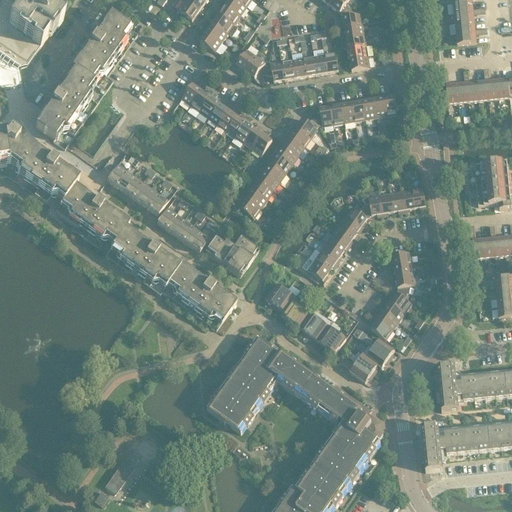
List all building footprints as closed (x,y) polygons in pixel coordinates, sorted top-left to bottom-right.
[(0,0),(0,70),(9,77),(7,80),(8,80),(8,84),(9,88),(22,86),(22,85),(20,78),(20,76),(19,70),(20,70),(25,69),(26,69),(27,68),(35,57),(39,51),(43,46),(46,42),(47,40),(49,38),(49,37),(54,30),(56,32),(63,23),(54,17),(60,9),(60,8),(58,7),(62,0),(0,0)] [(162,9),(167,2),(164,0),(160,0),(157,5),(162,9)] [(197,0),(186,0),(184,4),(199,14),(205,6),(197,0)] [(247,10),(231,0),(225,8),(240,19),(247,10)] [(231,0),(247,10),(253,1),(251,0),(231,0)] [(323,0),(322,2),(330,9),(336,0),(323,0)] [(336,0),(330,9),(340,15),(341,17),(351,11),(347,5),(350,0),(336,0)] [(199,14),(184,4),(177,13),(192,24),(199,14)] [(454,17),(473,15),(472,5),(453,6),(454,17)] [(240,19),(225,8),(219,17),(234,28),(240,19)] [(342,19),(344,31),(363,28),(361,16),(355,17),(351,11),(341,17),(342,19)] [(474,25),(473,15),(454,17),(455,27),(474,25)] [(234,28),(219,17),(213,26),(228,37),(234,28)] [(94,202),(107,183),(107,182),(112,175),(104,170),(102,173),(101,173),(98,173),(66,150),(73,140),(113,85),(107,81),(137,38),(109,18),(94,39),(91,37),(87,42),(91,44),(42,113),(24,100),(23,92),(10,94),(10,95),(12,107),(0,123),(0,178),(5,178),(45,207),(54,195),(62,201),(64,202),(55,215),(69,225),(74,229),(71,232),(106,257),(105,259),(160,298),(162,295),(216,334),(236,306),(214,291),(216,288),(211,284),(209,287),(181,267),(179,270),(158,255),(160,252),(155,248),(153,251),(125,232),(129,227),(94,202)] [(456,37),(475,35),(474,25),(455,27),(456,37)] [(206,35),(221,46),(228,37),(213,26),(206,35)] [(363,28),(344,31),(346,41),(364,38),(363,28)] [(221,46),(206,35),(200,44),(215,55),(221,46)] [(476,46),(475,35),(456,37),(457,48),(476,46)] [(346,41),(348,52),(366,49),(364,38),(346,41)] [(348,52),(350,63),(368,60),(366,49),(348,52)] [(236,67),(245,74),(256,59),(247,52),(236,67)] [(335,56),(324,57),(327,76),(338,74),(335,56)] [(324,57),(314,59),(317,78),(327,76),(324,57)] [(258,76),(265,78),(267,69),(264,67),(265,65),(256,59),(245,74),(255,80),(258,76)] [(306,79),(317,78),(314,59),(303,61),(306,79)] [(370,71),(368,60),(350,63),(352,74),(370,71)] [(295,81),(306,79),(303,61),(292,63),(295,81)] [(285,83),(295,81),(292,63),(282,65),(285,83)] [(273,85),(285,83),(282,65),(270,66),(271,68),(267,69),(265,78),(273,79),(273,85)] [(497,83),(499,102),(510,101),(509,98),(508,82),(497,83)] [(487,84),(489,103),(499,102),(497,83),(487,84)] [(477,85),(479,104),(489,103),(487,84),(477,85)] [(181,102),(191,109),(201,93),(195,89),(197,87),(194,85),(181,102)] [(467,86),(469,105),(479,104),(477,85),(467,86)] [(456,87),(458,106),(469,105),(467,86),(456,87)] [(458,106),(456,87),(446,88),(448,107),(458,106)] [(191,109),(199,115),(212,98),(209,96),(207,98),(201,93),(191,109)] [(215,100),(212,98),(199,115),(208,121),(219,106),(213,102),(215,100)] [(395,99),(383,101),(387,119),(398,117),(396,108),(395,100),(395,99)] [(376,121),(387,119),(383,101),(373,102),(376,121)] [(373,102),(362,104),(365,123),(376,121),(373,102)] [(355,125),(365,123),(362,104),(351,106),(355,125)] [(225,110),(219,106),(208,121),(217,127),(229,110),(226,108),(225,110)] [(355,125),(351,106),(341,108),(344,126),(355,125)] [(344,126),(341,108),(330,110),(333,128),(344,126)] [(232,112),(229,110),(217,127),(226,134),(237,118),(231,114),(232,112)] [(320,117),(314,121),(318,129),(322,128),(322,130),(333,128),(330,110),(319,111),(320,117)] [(243,123),(237,118),(226,134),(235,140),(247,123),(244,121),(243,123)] [(317,132),(318,129),(314,121),(307,125),(303,122),(296,131),(311,142),(318,133),(317,132)] [(250,125),(247,123),(235,140),(243,146),(254,131),(248,127),(250,125)] [(260,135),(254,131),(243,146),(252,152),(264,135),(262,133),(260,135)] [(305,151),(311,142),(296,131),(290,140),(305,151)] [(267,137),(264,135),(252,152),(261,159),(272,144),(266,139),(267,137)] [(299,159),(305,151),(290,140),(283,149),(299,159)] [(292,168),(299,159),(283,149),(277,158),(292,168)] [(286,177),(292,168),(277,158),(271,166),(286,177)] [(510,175),(508,175),(507,165),(474,168),(478,209),(499,207),(499,212),(511,211),(510,195),(511,195),(511,192),(511,191),(511,178),(510,178),(510,175)] [(280,186),(286,177),(271,166),(265,175),(280,186)] [(107,183),(115,189),(126,174),(117,168),(112,175),(107,182),(107,183)] [(134,180),(126,174),(115,189),(124,195),(134,180)] [(274,195),(280,186),(265,175),(258,184),(274,195)] [(143,186),(134,180),(124,195),(132,201),(143,186)] [(267,203),(274,195),(258,184),(252,193),(267,203)] [(151,192),(143,186),(132,201),(140,206),(151,192)] [(423,191),(411,193),(415,211),(422,210),(422,213),(426,212),(423,191)] [(149,212),(159,197),(151,192),(140,206),(149,212)] [(252,193),(246,201),(261,212),(267,203),(252,193)] [(415,211),(411,193),(401,195),(404,216),(408,215),(407,213),(415,211)] [(401,195),(390,197),(393,215),(400,214),(401,216),(404,216),(401,195)] [(168,204),(159,197),(149,212),(157,219),(168,204)] [(393,215),(390,197),(379,198),(383,219),(386,219),(386,216),(393,215)] [(369,206),(363,210),(369,220),(371,219),(379,217),(379,220),(383,219),(379,198),(368,200),(369,206)] [(254,221),(261,212),(246,201),(239,211),(254,221)] [(369,220),(363,210),(356,214),(352,211),(345,220),(362,232),(364,229),(362,228),(367,221),(369,220)] [(165,232),(176,217),(167,211),(156,225),(165,232)] [(173,238),(184,223),(176,217),(165,232),(173,238)] [(345,220),(339,229),(354,239),(358,233),(360,235),(362,232),(345,220)] [(182,244),(192,229),(184,223),(173,238),(182,244)] [(190,250),(201,235),(192,229),(182,244),(190,250)] [(354,239),(339,229),(333,237),(350,250),(352,247),(350,245),(354,239)] [(201,235),(190,250),(199,256),(210,241),(201,235)] [(333,237),(326,246),(342,257),(346,251),(348,253),(350,250),(333,237)] [(511,258),(511,239),(503,240),(505,259),(511,258)] [(493,241),(495,260),(505,259),(503,240),(493,241)] [(214,241),(204,255),(221,267),(219,270),(220,272),(223,274),(224,274),(226,271),(237,279),(243,271),(245,272),(252,263),(250,261),(256,253),(239,241),(231,253),(214,241)] [(483,242),(485,261),(495,260),(493,241),(483,242)] [(485,261),(483,242),(472,243),(474,262),(485,261)] [(326,246),(320,255),(337,267),(339,264),(337,263),(342,257),(326,246)] [(320,255),(314,264),(329,275),(333,269),(335,270),(337,267),(320,255)] [(392,258),(394,269),(412,266),(410,255),(392,258)] [(325,281),(329,275),(314,264),(307,273),(324,285),(327,282),(325,281)] [(412,266),(394,269),(396,280),(414,277),(412,266)] [(398,291),(397,294),(409,296),(410,289),(416,288),(414,277),(396,280),(398,291)] [(496,291),(511,289),(511,278),(495,280),(496,291)] [(272,309),(275,311),(287,294),(278,287),(267,303),(273,307),(272,309)] [(497,301),(511,299),(511,289),(496,291),(497,301)] [(279,311),(284,315),(285,315),(293,304),(296,300),(287,294),(275,311),(277,313),(279,311)] [(409,296),(397,294),(396,296),(390,305),(405,316),(412,307),(407,304),(409,296)] [(498,311),(511,309),(511,299),(497,301),(498,311)] [(286,325),(289,328),(302,310),(293,304),(285,315),(284,315),(282,319),(288,324),(286,325)] [(390,305),(384,314),(399,325),(405,316),(390,305)] [(511,309),(498,311),(499,322),(511,320),(511,309)] [(294,328),(300,332),(310,317),(302,310),(289,328),(292,330),(294,328)] [(384,314),(377,323),(393,334),(399,325),(384,314)] [(304,338),(307,340),(319,323),(310,317),(300,332),(306,336),(304,338)] [(319,323),(307,340),(310,342),(311,340),(317,344),(328,329),(319,323)] [(386,343),(393,334),(377,323),(371,332),(386,343)] [(325,353),(337,335),(340,330),(333,325),(329,330),(328,329),(317,344),(323,349),(322,351),(325,353)] [(358,341),(363,334),(358,330),(353,337),(358,341)] [(346,342),(337,335),(325,353),(327,355),(329,353),(335,357),(346,342)] [(212,406),(207,413),(221,423),(220,425),(225,429),(227,427),(241,437),(246,430),(247,431),(251,426),(254,421),(253,420),(258,413),(263,407),(264,407),(268,402),(271,397),(270,396),(275,390),(278,385),(284,390),(283,391),(288,395),(294,398),(294,397),(301,402),(308,407),(307,408),(312,412),(317,415),(318,414),(325,419),(331,423),(330,425),(336,429),(339,425),(343,427),(338,434),(337,434),(333,439),(334,440),(330,446),(325,453),(324,452),(320,457),(316,462),(317,463),(313,470),(308,477),(307,476),(303,481),(299,486),(300,487),(296,493),(292,491),(287,498),(286,497),(282,502),(279,507),(280,508),(276,511),(333,511),(334,511),(335,511),(339,507),(343,502),(342,501),(347,494),(351,487),(353,488),(356,483),(360,478),(359,477),(363,471),(368,464),(369,465),(373,460),(377,454),(376,454),(380,447),(378,445),(383,437),(381,427),(368,418),(372,414),(336,388),(331,394),(279,357),(278,359),(272,354),(273,353),(272,352),(258,342),(253,349),(251,348),(248,353),(244,358),(245,359),(241,365),(236,372),(235,371),(231,376),(227,381),(229,382),(224,389),(219,395),(218,395),(214,400),(211,405),(212,406)] [(379,342),(373,351),(390,363),(392,361),(390,359),(395,353),(379,342)] [(388,366),(390,363),(373,351),(367,360),(378,368),(377,369),(381,371),(386,365),(388,366)] [(352,363),(356,366),(374,378),(376,375),(373,374),(377,369),(378,368),(367,360),(363,357),(359,354),(352,363)] [(374,378),(356,366),(350,375),(365,386),(369,380),(371,381),(374,378)] [(463,404),(511,399),(511,378),(461,383),(461,387),(456,387),(454,369),(437,371),(442,415),(459,413),(457,401),(463,401),(463,404)] [(421,431),(423,453),(425,475),(442,473),(441,455),(446,454),(446,458),(511,451),(511,430),(477,434),(444,437),(444,441),(439,441),(438,429),(421,431)] [(104,490),(115,498),(133,472),(122,465),(104,490)] [(100,494),(94,504),(102,510),(109,500),(100,494)]
